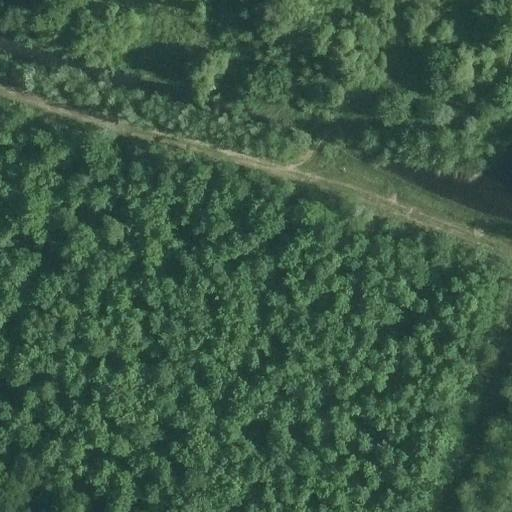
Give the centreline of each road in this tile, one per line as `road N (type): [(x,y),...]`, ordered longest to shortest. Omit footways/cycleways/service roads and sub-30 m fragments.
road 1 (track): [(277,163),(0,77)]
road 2 (track): [(511,232),(277,163)]
